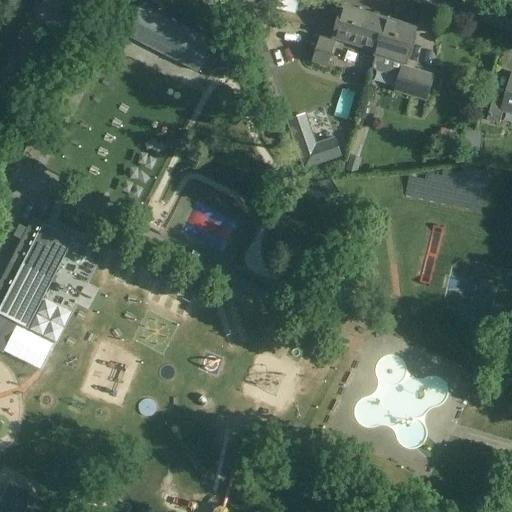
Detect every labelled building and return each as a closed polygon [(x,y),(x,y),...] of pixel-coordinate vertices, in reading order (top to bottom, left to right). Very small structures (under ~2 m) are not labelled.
[(343,4),(334,34),(377,47),(375,51),(376,51),(387,17),(343,4)] [(199,72),(214,43),(142,6),(127,35),(199,72)] [(387,17),(376,51),(377,52),(372,70),(399,78),(394,93),(428,103),(436,75),(403,65),(404,61),(417,26),(388,16),(387,17)] [(337,42),(320,37),(313,63),(329,68),(337,42)] [(494,98),(488,120),(500,123),(504,110),(511,112),(511,76),(505,101),(494,98)] [(306,115),(289,121),(305,168),(340,156),(334,139),(317,145),(306,115)] [(455,131),(441,128),(438,149),(452,152),(455,131)] [(28,328),(73,238),(66,235),(33,218),(0,282),(0,351),(3,353),(18,323),(28,328)] [(31,511),(36,503),(26,497),(28,493),(10,483),(0,501),(4,504),(0,511),(31,511)]
